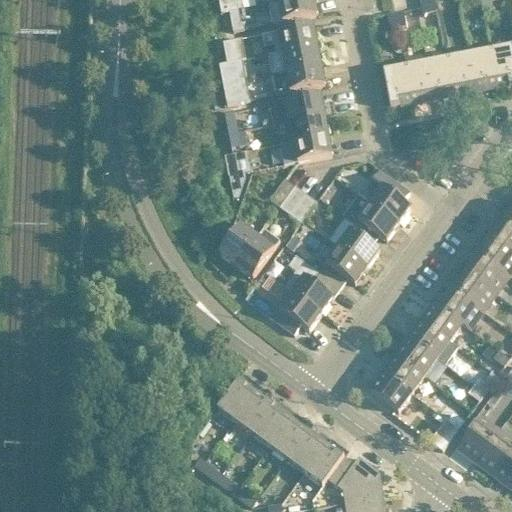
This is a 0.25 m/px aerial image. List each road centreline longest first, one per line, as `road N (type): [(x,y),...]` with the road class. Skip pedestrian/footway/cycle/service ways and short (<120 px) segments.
road 1 (residential): [(312,393),(211,318),(164,265),(138,218),(112,98),(117,0)]
road 2 (residential): [(448,213),(378,155),(348,0)]
road 3 (residential): [(448,213),(312,393)]
road 4 (residential): [(439,487),(312,393)]
